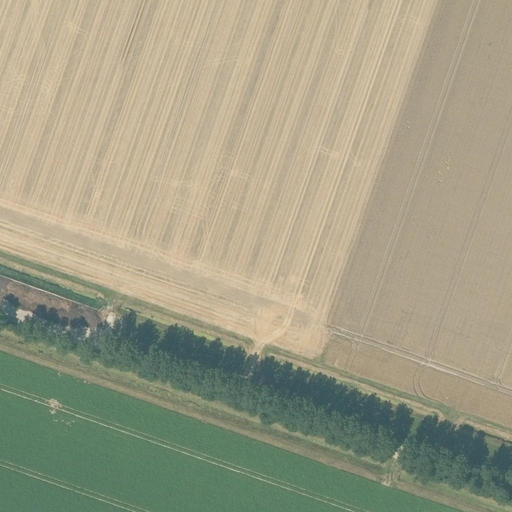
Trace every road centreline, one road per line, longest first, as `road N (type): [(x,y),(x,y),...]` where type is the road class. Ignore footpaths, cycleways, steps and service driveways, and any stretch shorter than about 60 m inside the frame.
road 1 (track): [(511,432),(0,254)]
road 2 (unclassified): [(511,476),(413,452),(0,310)]
road 3 (track): [(0,348),(470,511)]
